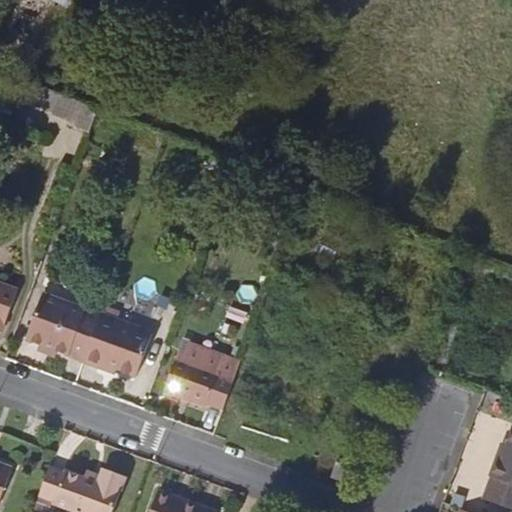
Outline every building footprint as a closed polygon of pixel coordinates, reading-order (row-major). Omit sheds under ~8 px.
[(55,89),(32,81),(25,99),(48,108),(55,89)] [(101,106),(82,99),(74,123),(92,130),(101,106)] [(0,327),(5,329),(21,286),(0,278),(0,327)] [(85,362),(102,315),(45,295),(28,341),(85,362)] [(102,315),(85,362),(103,369),(104,365),(117,370),(138,378),(154,333),(102,315)] [(226,406),(232,391),(242,363),(228,358),(223,371),(181,355),(169,388),(211,404),(212,402),(226,406)] [(115,374),(117,370),(104,365),(103,369),(115,374)] [(511,435),(503,460),(498,458),(491,476),(493,477),(485,498),(511,507),(511,435)] [(338,461),(332,476),(349,482),(355,467),(338,461)] [(52,468),(41,497),(58,503),(57,505),(75,511),(116,511),(129,477),(106,468),(100,483),(70,472),(69,474),(52,468)] [(0,506),(12,474),(0,469),(0,506)] [(153,511),(219,511),(220,511),(161,490),(153,511)]
